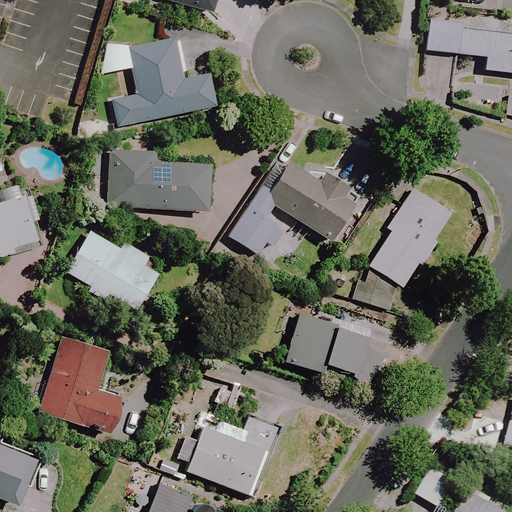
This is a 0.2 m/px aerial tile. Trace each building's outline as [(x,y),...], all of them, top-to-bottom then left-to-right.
[(154,0),(206,16),(211,0),(154,0)] [(460,25),(432,22),(428,54),(482,61),(481,73),(511,76),(511,39),(459,33),(460,25)] [(198,34),(181,35),(182,55),(199,53),(198,34)] [(184,85),(175,44),(134,53),(133,47),(106,53),(103,80),(134,73),(140,99),(113,104),(119,131),(214,112),(208,80),(184,85)] [(208,168),(154,166),(155,155),(108,153),(105,209),(206,213),(208,168)] [(309,179),(286,164),(277,179),(269,174),(225,240),(254,260),(263,245),(269,249),(280,232),(277,229),(284,218),(326,245),(355,201),(313,174),(309,179)] [(9,184),(0,187),(0,255),(34,245),(25,220),(22,221),(12,192),(9,184)] [(446,213),(405,194),(380,247),(373,244),(348,298),(384,315),(396,289),(408,295),(425,258),(446,213)] [(127,268),(82,243),(64,275),(132,313),(152,276),(130,263),(127,268)] [(363,342),(292,314),(273,361),(316,378),(320,367),(367,386),(380,356),(361,348),(363,342)] [(113,353),(59,338),(37,415),(109,435),(119,401),(101,396),(113,353)] [(11,339),(2,360),(25,370),(34,349),(11,339)] [(511,412),(501,448),(511,451),(511,412)] [(161,465),(251,500),(263,467),(277,431),(247,419),(242,433),(217,423),(213,434),(179,421),(161,465)] [(0,504),(14,510),(35,461),(0,446),(0,504)] [(436,511),(505,511),(510,504),(468,478),(462,489),(431,470),(414,498),(436,511)] [(208,511),(214,498),(161,477),(147,511),(208,511)]
